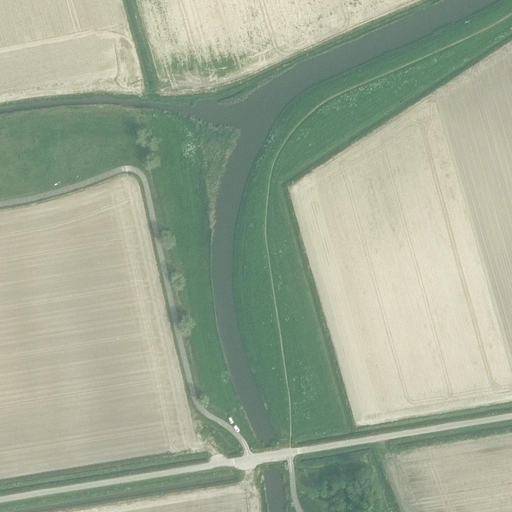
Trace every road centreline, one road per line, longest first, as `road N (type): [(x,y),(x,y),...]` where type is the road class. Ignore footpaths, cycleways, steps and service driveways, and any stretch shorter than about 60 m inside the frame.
road 1 (track): [(0,500),(248,459)]
road 2 (track): [(289,452),(511,416)]
